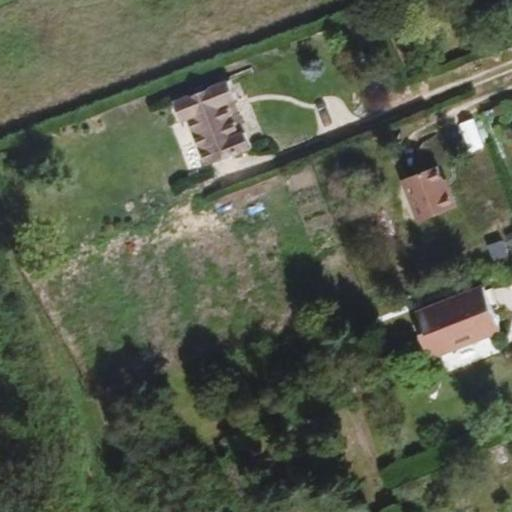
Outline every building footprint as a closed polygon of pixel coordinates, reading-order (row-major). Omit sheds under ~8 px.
[(229,104),(234,101),(238,100),(231,82),(176,102),(183,120),(190,119),(207,162),(252,144),(240,116),(235,118),(229,104)] [(240,116),(234,101),(229,104),(235,118),(240,116)] [(442,165),(406,179),(423,220),(459,204),(453,189),(451,189),(442,165)] [(503,310),(496,292),(494,288),(426,316),(442,357),(510,329),(503,310)] [(501,290),(496,292),(503,310),(508,308),(501,290)]
